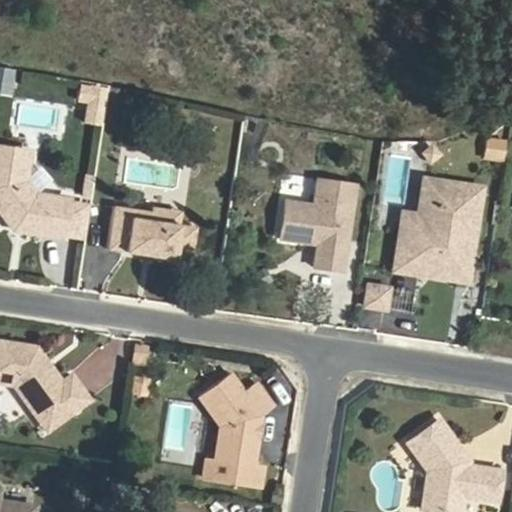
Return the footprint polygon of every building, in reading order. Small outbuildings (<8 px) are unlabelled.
[(0,79),(0,93),(8,95),(11,82),(0,79)] [(119,102),(121,89),(109,87),(107,100),(119,102)] [(483,136),(478,158),(499,163),(504,140),(483,136)] [(29,148),(0,144),(0,207),(15,227),(64,234),(69,195),(35,191),(25,177),(29,148)] [(89,197),(92,177),(85,176),(82,196),(89,197)] [(345,269),(356,181),(318,177),(314,203),(286,200),(281,238),(308,241),(315,236),(320,237),(319,242),(317,265),(345,269)] [(441,188),(426,185),(420,221),(404,218),(401,236),(423,240),(433,232),(441,188)] [(479,194),(441,188),(433,232),(423,240),(401,236),(395,271),(458,281),(464,277),(479,194)] [(151,216),(152,208),(115,203),(108,245),(191,257),(197,223),(180,220),(151,216)] [(153,203),(151,216),(180,220),(182,207),(153,203)] [(267,258),(249,267),(259,285),(277,276),(267,258)] [(388,291),(368,288),(365,307),(385,311),(388,291)] [(35,343),(0,337),(0,379),(11,381),(37,415),(55,402),(64,414),(89,395),(70,369),(60,376),(35,343)] [(262,479),(265,460),(257,458),(261,432),(258,428),(259,422),(263,419),(264,410),(276,401),(258,377),(247,386),(233,368),(203,390),(225,420),(220,452),(220,454),(235,456),(233,474),(262,479)] [(55,402),(37,415),(47,427),(64,414),(55,402)] [(409,436),(429,463),(424,502),(462,508),(465,488),(498,493),(502,463),(469,458),(470,453),(440,413),(409,436)] [(220,452),(208,450),(205,470),(233,474),(235,456),(220,454),(220,452)] [(0,495),(0,511),(25,511),(27,499),(0,495)] [(34,511),(36,501),(27,499),(25,511),(34,511)]
